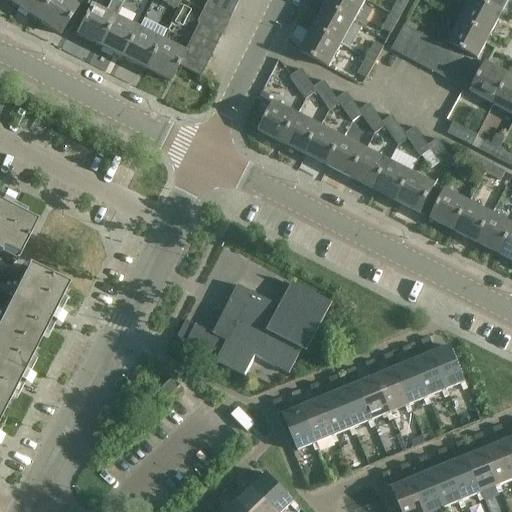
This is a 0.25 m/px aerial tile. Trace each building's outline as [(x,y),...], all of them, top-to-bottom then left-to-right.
[(19,0),(15,7),(36,21),(50,0),(19,0)] [(63,0),(50,0),(36,21),(59,36),(77,8),(63,0)] [(75,36),(99,47),(114,18),(121,3),(114,0),(110,0),(104,13),(90,6),(75,36)] [(176,10),(181,1),(178,0),(160,0),(160,2),(176,10)] [(236,5),(226,0),(207,0),(206,3),(231,15),(236,5)] [(328,0),(325,6),(353,22),(365,0),(328,0)] [(401,0),(397,0),(391,14),(399,19),(408,3),(401,0)] [(477,0),(471,0),(461,20),(490,35),(502,13),(477,0)] [(477,0),(502,13),(508,0),(477,0)] [(325,6),(313,29),(341,44),(350,49),(362,27),(353,22),(325,6)] [(201,12),(196,22),(221,35),(226,24),(201,12)] [(399,19),(391,14),(382,29),(391,34),(399,19)] [(114,18),(99,47),(122,59),(137,30),(114,18)] [(490,35),(461,20),(449,43),(477,59),(490,35)] [(198,24),(193,34),(216,45),(221,35),(196,22),(196,23),(198,24)] [(391,50),(401,55),(414,31),(404,25),(391,50)] [(341,44),(313,29),(300,52),(328,68),(341,44)] [(137,30),(122,59),(145,70),(160,41),(137,30)] [(414,31),(401,55),(412,61),(425,36),(414,31)] [(193,34),(187,44),(210,56),(216,45),(193,34)] [(425,36),(412,61),(422,66),(435,42),(425,36)] [(160,41),(145,70),(169,82),(177,66),(183,55),(184,53),(183,53),(160,41)] [(375,42),(366,58),(375,63),(384,47),(375,42)] [(435,42),(422,66),(433,72),(446,47),(435,42)] [(184,53),(183,55),(205,66),(210,56),(187,44),(183,53),(184,53)] [(446,47),(433,72),(443,77),(456,53),(446,47)] [(456,53),(443,77),(453,83),(466,59),(456,53)] [(183,55),(177,66),(200,77),(205,66),(183,55)] [(375,63),(366,58),(357,74),(366,79),(375,63)] [(466,59),(453,83),(464,88),(477,64),(466,59)] [(470,93),(494,105),(509,76),(486,64),(470,93)] [(316,92),(314,88),(301,69),(291,76),(306,99),(316,92)] [(511,77),(509,76),(494,105),(511,114),(511,77)] [(324,81),(314,88),(316,92),(330,111),(339,104),(336,99),(324,81)] [(336,99),(339,104),(353,122),(362,115),(359,111),(346,92),(336,99)] [(259,133),(282,145),(297,115),(274,103),(259,133)] [(369,104),(359,111),(362,115),(375,134),(385,127),(382,123),(369,104)] [(297,115),(282,145),(305,156),(320,127),(297,115)] [(392,116),(382,123),(385,127),(398,146),(408,139),(405,134),(392,116)] [(472,146),(478,135),(453,123),(447,134),(472,146)] [(320,127),(305,156),(328,168),(343,139),(320,127)] [(415,127),(405,134),(408,139),(421,157),(431,150),(428,145),(415,127)] [(438,138),(428,145),(431,150),(443,168),(454,161),(438,138)] [(343,139),(328,168),(351,180),(366,150),(343,139)] [(479,150),(495,158),(500,149),(483,141),(479,150)] [(511,155),(500,149),(495,158),(511,166),(511,164),(511,155)] [(366,150),(351,180),(374,191),(389,162),(366,150)] [(468,164),(484,173),(489,164),(473,156),(468,164)] [(389,162),(374,191),(396,203),(411,174),(389,162)] [(489,164),(484,173),(501,181),(505,172),(489,164)] [(411,174),(396,203),(420,215),(435,185),(411,174)] [(431,220),(454,232),(469,203),(445,191),(431,220)] [(0,204),(0,203),(0,253),(16,262),(36,222),(10,208),(15,198),(5,194),(0,204)] [(469,203),(454,232),(477,244),(492,215),(469,203)] [(511,225),(492,215),(477,244),(500,255),(511,230),(511,225)] [(511,230),(500,255),(511,261),(511,230)] [(54,314),(67,287),(31,269),(23,285),(20,283),(0,321),(0,330),(36,349),(49,323),(59,328),(63,319),(54,314)] [(306,348),(329,305),(296,288),(296,289),(286,309),(239,285),(238,285),(212,335),(195,326),(184,347),(244,378),(255,356),(289,373),(303,347),(306,348)] [(184,347),(195,326),(186,322),(185,321),(174,343),(184,348),(184,347)] [(36,349),(0,330),(0,407),(5,410),(18,384),(28,389),(32,380),(23,375),(36,349)] [(426,353),(434,350),(429,338),(421,341),(426,353)] [(407,361),(415,358),(411,345),(403,349),(407,361)] [(450,348),(431,355),(445,391),(465,383),(450,348)] [(389,369),(397,366),(392,353),(384,356),(389,369)] [(431,355),(413,363),(427,398),(445,391),(431,355)] [(370,376),(378,372),(374,360),(366,364),(370,376)] [(413,363),(394,370),(409,406),(427,398),(413,363)] [(352,383),(360,380),(355,368),(347,371),(352,383)] [(394,370),(375,378),(390,413),(409,406),(394,370)] [(334,391),(342,387),(337,376),(329,379),(334,391)] [(167,399),(180,386),(172,378),(159,391),(167,399)] [(375,378),(357,385),(371,421),(390,413),(375,378)] [(315,399),(323,395),(318,383),(310,387),(315,399)] [(357,385),(339,393),(353,428),(371,421),(357,385)] [(296,407),(304,403),(300,391),(291,394),(296,407)] [(339,393),(320,400),(335,436),(353,428),(339,393)] [(277,414),(286,411),(281,399),(273,402),(277,414)] [(320,400),(301,408),(316,443),(335,436),(320,400)] [(316,443),(301,408),(282,416),(297,451),(316,443)] [(253,426),(238,410),(230,417),(246,434),(253,426)] [(498,441),(506,438),(502,426),(493,429),(498,441)] [(479,448),(487,445),(483,434),(475,437),(479,448)] [(511,438),(503,442),(511,463),(511,438)] [(461,456),(469,453),(464,441),(456,444),(461,456)] [(511,463),(503,442),(485,450),(499,485),(511,479),(511,463)] [(442,464),(451,460),(446,448),(438,452),(442,464)] [(485,450),(466,457),(481,493),(499,485),(485,450)] [(424,472),(432,469),(427,456),(419,459),(424,472)] [(466,457),(448,465),(462,500),(481,493),(466,457)] [(406,479),(414,476),(409,463),(401,467),(406,479)] [(448,465),(429,472),(444,508),(462,500),(448,465)] [(387,486),(395,483),(390,471),(382,474),(387,486)] [(429,472),(411,480),(424,511),(433,511),(444,508),(429,472)] [(247,489),(253,483),(244,474),(238,480),(247,489)] [(267,474),(253,488),(275,511),(282,511),(294,501),(267,474)] [(424,511),(411,480),(391,488),(401,511),(424,511)] [(232,503),(239,497),(230,488),(223,494),(232,503)] [(275,511),(253,488),(238,502),(247,511),(275,511)] [(213,511),(222,511),(224,511),(215,502),(209,508),(213,511)] [(247,511),(238,502),(227,511),(247,511)]
